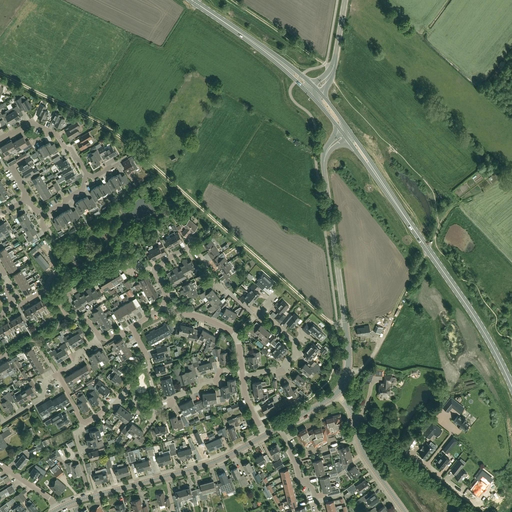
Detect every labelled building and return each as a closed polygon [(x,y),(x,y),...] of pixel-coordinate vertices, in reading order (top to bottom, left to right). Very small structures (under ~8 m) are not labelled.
[(26,111),(32,107),(31,106),(32,105),(30,103),(27,99),(24,101),(23,100),(22,100),(20,97),(15,100),(21,110),(24,108),(24,109),(25,110),(26,111)] [(37,112),(40,114),(38,117),(44,120),(48,112),(45,110),(46,107),(41,104),(37,112)] [(9,109),(16,120),(18,119),(18,120),(21,119),(21,117),(18,112),(20,111),(17,106),(13,108),(12,107),(9,109)] [(14,121),(16,120),(9,109),(6,111),(6,112),(2,114),(6,120),(8,118),(11,123),(12,124),(15,123),(14,121)] [(56,122),(55,125),(61,128),(65,119),(61,117),(62,115),(57,113),(53,121),(56,122)] [(70,138),(80,133),(78,129),(80,127),(77,121),(68,126),(70,130),(66,132),(70,138)] [(82,149),(91,144),(89,140),(92,138),(89,132),(79,138),(81,141),(78,143),(80,146),(79,147),(80,148),(81,149),(82,149)] [(21,144),(23,148),(25,151),(25,150),(29,148),(32,146),(29,140),(26,141),(23,137),(18,140),(21,144)] [(16,152),(18,151),(13,143),(12,141),(11,140),(8,142),(8,143),(7,144),(11,152),(14,150),(16,152)] [(18,151),(23,148),(21,144),(18,140),(13,143),(18,151)] [(53,154),(58,151),(54,143),(51,145),(50,142),(44,145),(49,153),(52,152),(53,154)] [(11,152),(7,144),(1,147),(4,152),(2,153),(5,159),(10,156),(9,155),(12,153),(11,152)] [(39,149),(36,151),(42,160),(45,158),(44,157),(49,154),(49,153),(44,145),(38,148),(39,149)] [(106,150),(104,146),(99,149),(102,155),(104,153),(108,159),(113,156),(113,157),(118,154),(116,151),(115,152),(112,147),(106,150)] [(89,157),(94,167),(100,163),(98,160),(97,157),(100,155),(96,150),(91,153),(93,155),(92,155),(89,157)] [(124,166),(129,174),(132,172),(132,171),(134,170),(132,167),(136,165),(133,160),(135,159),(133,155),(128,158),(129,159),(123,162),(125,165),(124,166)] [(35,164),(30,156),(21,162),(23,164),(20,166),(23,171),(31,166),(35,164)] [(62,170),(70,165),(67,160),(62,162),(61,159),(55,163),(57,166),(56,166),(59,171),(62,170)] [(63,176),(73,171),(74,170),(70,165),(62,170),(64,172),(61,174),(62,177),(63,176)] [(31,166),(23,171),(26,176),(29,175),(31,177),(34,175),(39,172),(37,167),(33,169),(31,166)] [(73,171),(63,176),(66,182),(68,185),(74,181),(72,178),(76,176),(73,171)] [(119,184),(119,185),(123,183),(124,185),(129,182),(125,176),(123,177),(120,173),(115,176),(114,176),(119,184)] [(35,184),(43,179),(40,174),(32,179),(35,184)] [(119,184),(114,176),(109,179),(110,180),(107,182),(109,185),(112,191),(117,188),(116,186),(119,184)] [(38,189),(46,184),(43,179),(35,184),(38,189)] [(109,194),(112,192),(106,183),(104,185),(103,183),(98,187),(97,186),(102,194),(102,195),(108,191),(109,194)] [(41,194),(49,189),(46,184),(38,189),(41,194)] [(97,197),(102,194),(97,186),(92,189),(93,192),(91,193),(95,201),(98,199),(97,197)] [(49,189),(41,194),(42,196),(44,200),(47,198),(47,197),(52,194),(49,189)] [(6,191),(0,194),(0,197),(2,200),(9,196),(6,191)] [(82,199),(86,207),(87,208),(87,207),(89,211),(94,208),(95,209),(98,207),(96,204),(96,205),(93,199),(90,200),(87,196),(82,199)] [(83,209),(86,207),(82,199),(76,202),(79,207),(76,208),(80,214),(85,211),(83,209)] [(70,219),(70,220),(73,218),(75,220),(80,217),(76,211),(74,213),(71,208),(66,211),(65,211),(70,219)] [(67,221),(70,219),(65,211),(60,214),(60,215),(66,225),(67,226),(69,224),(67,221)] [(20,222),(28,217),(25,212),(20,215),(19,212),(13,215),(15,219),(18,217),(20,222)] [(61,228),(66,225),(60,215),(55,218),(57,222),(55,224),(58,230),(61,228)] [(23,226),(31,222),(28,217),(20,222),(23,226)] [(192,233),(198,227),(190,220),(184,226),(187,228),(182,233),(186,237),(191,232),(192,233)] [(4,222),(0,224),(0,227),(4,234),(5,237),(11,234),(10,232),(12,231),(9,225),(7,227),(4,222)] [(26,231),(34,227),(31,222),(23,226),(21,228),(22,230),(25,228),(26,231)] [(34,227),(26,231),(28,234),(25,236),(28,241),(34,238),(32,235),(37,232),(34,227)] [(169,235),(176,246),(179,245),(178,243),(180,242),(180,243),(183,242),(180,236),(177,231),(175,233),(174,232),(169,234),(169,235)] [(173,248),(176,246),(169,235),(166,237),(167,239),(166,240),(167,242),(164,244),(168,250),(171,248),(170,247),(172,247),(173,248)] [(212,258),(217,255),(215,253),(218,251),(211,241),(204,245),(210,254),(209,255),(212,258)] [(154,248),(159,257),(163,254),(164,255),(166,253),(163,247),(164,247),(162,243),(154,248)] [(8,253),(8,252),(7,250),(11,247),(10,245),(0,250),(0,255),(1,257),(8,253)] [(159,257),(154,248),(153,248),(152,245),(148,247),(151,251),(150,252),(151,254),(148,256),(151,262),(154,260),(154,259),(159,257)] [(11,257),(10,255),(14,252),(12,250),(8,252),(8,253),(1,257),(4,262),(11,257)] [(44,269),(50,265),(39,252),(34,257),(44,269)] [(220,268),(228,262),(224,257),(221,253),(213,259),(216,264),(217,263),(220,268)] [(7,267),(14,262),(13,260),(17,257),(15,255),(11,257),(4,262),(7,267)] [(185,260),(191,272),(199,267),(196,262),(193,263),(192,261),(189,262),(187,259),(185,260)] [(18,260),(14,262),(7,267),(10,272),(17,267),(16,265),(20,262),(18,260)] [(185,274),(191,272),(185,260),(182,262),(184,265),(181,266),(187,277),(185,274)] [(230,261),(228,262),(220,268),(224,273),(223,273),(226,278),(232,274),(228,270),(234,266),(230,261)] [(181,280),(187,277),(181,266),(182,269),(179,271),(178,268),(175,269),(181,280)] [(17,279),(24,275),(23,272),(27,270),(25,267),(14,274),(17,279)] [(173,284),(181,280),(175,269),(173,270),(175,273),(172,275),(173,278),(170,279),(173,284)] [(114,273),(119,282),(124,279),(119,270),(118,271),(118,270),(115,271),(116,272),(115,273),(114,273)] [(27,280),(25,277),(30,274),(28,272),(24,275),(17,279),(20,284),(27,280)] [(115,285),(119,282),(114,273),(110,276),(115,285)] [(267,288),(273,282),(264,274),(258,280),(267,288)] [(110,288),(115,285),(110,276),(105,279),(110,288)] [(142,285),(150,281),(148,276),(139,280),(140,283),(135,286),(132,288),(133,290),(136,288),(138,287),(142,285)] [(30,285),(28,282),(33,279),(31,277),(27,280),(20,284),(23,289),(30,285)] [(105,291),(110,288),(105,279),(100,282),(101,284),(99,286),(102,292),(105,290),(105,291)] [(144,290),(153,285),(150,281),(142,285),(144,290)] [(30,285),(23,289),(26,294),(33,290),(31,287),(35,284),(34,282),(30,285)] [(182,293),(194,287),(191,282),(183,286),(184,289),(181,291),(182,293)] [(249,293),(255,299),(260,294),(256,291),(259,287),(255,283),(251,288),(252,289),(249,293)] [(147,295),(155,290),(153,285),(144,290),(147,295)] [(194,287),(182,293),(184,295),(187,294),(189,297),(191,296),(192,298),(198,295),(194,287)] [(89,289),(95,300),(103,296),(100,290),(97,292),(96,289),(93,291),(91,288),(89,289)] [(90,303),(95,300),(89,289),(86,291),(88,294),(86,295),(85,294),(84,294),(90,303)] [(129,297),(134,294),(130,289),(126,292),(129,297)] [(209,300),(216,295),(212,289),(209,292),(207,289),(200,295),(202,298),(203,298),(206,303),(209,300)] [(155,290),(147,295),(149,300),(158,295),(155,290)] [(90,303),(84,294),(82,295),(80,293),(77,294),(84,305),(89,302),(90,304),(90,303)] [(251,304),(255,299),(249,293),(245,298),(243,296),(240,300),(245,304),(247,301),(251,304)] [(84,305),(77,294),(75,295),(77,298),(74,300),(75,303),(73,304),(76,309),(79,308),(84,305)] [(220,306),(222,303),(223,303),(221,300),(219,298),(220,297),(218,294),(216,295),(209,300),(213,305),(208,309),(210,311),(211,310),(213,311),(220,306)] [(36,303),(40,311),(43,309),(46,314),(48,313),(45,308),(48,307),(44,301),(42,302),(41,300),(38,302),(37,300),(34,302),(35,303),(36,303)] [(128,303),(133,311),(138,308),(133,300),(129,302),(128,303)] [(220,306),(216,311),(220,313),(223,308),(223,309),(224,307),(226,308),(222,316),(227,319),(232,311),(229,309),(229,304),(225,301),(223,303),(222,303),(220,306)] [(275,318),(280,323),(287,316),(283,313),(289,306),(283,301),(276,309),(279,313),(275,318)] [(404,302),(401,301),(395,314),(398,316),(404,302)] [(30,306),(35,314),(38,312),(41,317),(43,315),(40,311),(36,303),(35,303),(32,305),(31,303),(29,305),(30,307),(30,306)] [(128,314),(133,311),(128,303),(123,305),(128,314)] [(93,320),(104,313),(99,305),(94,309),(95,311),(93,313),(95,315),(91,317),(93,320)] [(124,317),(128,314),(123,305),(119,308),(124,317)] [(35,314),(30,306),(30,307),(27,308),(26,307),(24,308),(26,312),(24,313),(27,319),(30,317),(33,316),(35,320),(38,319),(35,314)] [(119,320),(124,317),(119,308),(114,311),(119,320)] [(232,311),(227,319),(233,322),(237,314),(241,315),(244,309),(242,308),(241,308),(240,308),(236,311),(235,312),(232,311)] [(293,315),(290,312),(282,321),(285,324),(287,323),(293,328),(301,319),(295,314),(293,315)] [(99,323),(107,319),(104,313),(93,320),(94,322),(97,320),(99,323)] [(20,325),(24,324),(26,328),(28,327),(21,314),(18,316),(17,315),(15,316),(16,317),(20,325)] [(23,330),(20,325),(16,317),(13,319),(12,318),(10,319),(11,321),(10,321),(12,323),(9,324),(13,330),(18,327),(21,331),(23,330)] [(99,323),(96,325),(97,327),(100,326),(102,329),(105,327),(106,330),(112,326),(107,319),(99,323)] [(13,330),(9,324),(8,322),(5,324),(4,322),(2,324),(3,325),(2,326),(6,333),(7,333),(10,331),(13,336),(15,334),(13,330)] [(260,336),(266,329),(261,325),(257,322),(249,331),(254,336),(256,333),(260,336)] [(181,326),(180,330),(176,330),(175,336),(180,337),(181,334),(185,335),(187,326),(185,326),(186,324),(181,323),(180,325),(181,326)] [(160,328),(164,337),(171,333),(166,324),(163,325),(164,326),(160,328)] [(306,325),(302,329),(308,334),(310,332),(316,337),(316,336),(319,338),(323,334),(321,331),(314,324),(310,328),(306,325)] [(194,341),(196,334),(192,334),(193,329),(194,329),(194,327),(190,325),(189,327),(187,326),(185,335),(189,336),(188,339),(194,341)] [(377,326),(376,326),(373,331),(380,334),(382,327),(377,325),(377,326)] [(6,333),(2,326),(0,326),(0,336),(5,334),(8,339),(10,337),(7,333),(6,333)] [(370,335),(369,326),(364,326),(364,327),(357,328),(358,335),(365,334),(365,335),(370,335)] [(78,344),(84,341),(82,337),(85,335),(80,328),(75,331),(77,334),(74,336),(78,344)] [(157,340),(164,337),(160,328),(155,331),(155,330),(152,331),(157,340)] [(269,341),(270,340),(267,338),(271,333),(266,329),(260,336),(263,339),(261,341),(266,345),(269,341)] [(205,341),(209,333),(203,330),(200,336),(199,335),(196,334),(194,341),(197,342),(200,343),(202,339),(205,341)] [(151,344),(157,340),(152,331),(150,332),(150,333),(146,336),(151,344)] [(209,333),(205,341),(208,342),(206,347),(212,350),(215,344),(212,342),(215,337),(209,333)] [(63,338),(68,346),(71,344),(73,347),(78,344),(74,336),(70,338),(68,335),(63,338)] [(115,350),(125,344),(122,339),(117,342),(115,339),(108,343),(110,346),(113,344),(114,346),(112,347),(112,349),(113,351),(115,350)] [(288,349),(279,341),(274,346),(276,348),(284,355),(288,349)] [(66,351),(69,349),(65,343),(60,346),(60,347),(58,348),(59,351),(60,351),(64,358),(69,355),(66,351)] [(118,355),(129,349),(125,344),(115,350),(118,355)] [(309,349),(316,355),(320,351),(324,354),(327,351),(327,350),(329,349),(326,346),(324,348),(323,346),(320,349),(314,344),(309,349)] [(59,361),(64,358),(60,351),(59,351),(57,353),(54,349),(52,351),(50,346),(49,347),(48,345),(45,346),(49,353),(50,352),(53,358),(56,357),(59,361)] [(168,352),(166,347),(157,350),(158,353),(154,354),(156,361),(165,358),(164,353),(168,352)] [(35,354),(32,348),(25,352),(21,353),(25,359),(28,358),(35,354)] [(221,353),(220,348),(215,349),(216,356),(219,355),(220,363),(228,362),(227,352),(221,353)] [(279,360),(284,355),(276,348),(272,353),(279,360)] [(118,355),(116,357),(118,361),(119,362),(121,364),(127,361),(126,358),(132,354),(129,349),(118,355)] [(312,359),(316,355),(309,349),(305,354),(311,360),(309,362),(313,366),(318,370),(317,370),(319,371),(321,369),(316,364),(316,363),(312,359)] [(94,353),(98,361),(101,359),(104,364),(109,361),(102,350),(100,352),(99,350),(94,353)] [(250,367),(258,366),(257,356),(260,356),(260,351),(253,352),(253,357),(249,357),(250,367)] [(96,363),(98,361),(94,353),(89,356),(93,363),(90,364),(93,370),(98,367),(96,363)] [(31,363),(38,359),(35,354),(28,358),(31,363)] [(325,364),(318,355),(314,357),(321,366),(325,364)] [(207,372),(205,364),(201,365),(200,360),(197,361),(196,356),(192,357),(193,359),(196,370),(199,369),(201,374),(207,372)] [(205,364),(207,372),(214,370),(212,365),(216,364),(214,356),(207,358),(208,363),(205,364)] [(34,368),(41,364),(38,359),(31,363),(34,368)] [(188,382),(195,380),(194,375),(197,374),(196,370),(193,359),(190,360),(191,364),(188,365),(189,371),(185,372),(188,383),(189,382),(188,382)] [(8,360),(3,364),(7,372),(8,372),(9,373),(14,371),(14,372),(17,370),(13,363),(10,365),(8,360)] [(41,364),(34,368),(38,374),(45,370),(41,364)] [(81,368),(85,375),(91,371),(87,364),(81,368)] [(318,370),(313,366),(311,368),(306,364),(301,369),(303,371),(301,373),(306,377),(308,375),(311,372),(314,375),(317,370),(318,370)] [(157,375),(166,372),(164,365),(155,368),(157,375)] [(115,374),(118,370),(113,366),(111,369),(113,370),(111,374),(114,376),(111,379),(118,385),(122,379),(115,374)] [(80,378),(85,375),(81,368),(76,371),(80,378)] [(182,384),(188,383),(185,372),(185,373),(182,374),(180,368),(175,370),(174,371),(177,381),(180,380),(182,384)] [(74,381),(80,378),(76,371),(70,374),(74,381)] [(69,384),(74,381),(70,374),(65,377),(69,384)] [(301,386),(305,380),(298,374),(293,379),(301,386)] [(390,387),(393,388),(393,382),(395,382),(396,377),(392,377),(392,376),(384,375),(384,382),(380,382),(379,395),(385,395),(385,396),(389,396),(390,387)] [(162,386),(162,388),(173,385),(171,378),(162,380),(163,385),(162,386)] [(228,380),(230,397),(230,395),(233,395),(232,393),(236,391),(236,388),(235,379),(228,380)] [(26,390),(30,397),(36,394),(32,388),(35,386),(31,380),(28,382),(31,387),(26,390)] [(105,396),(110,390),(104,386),(105,385),(99,380),(96,384),(99,386),(97,389),(105,396)] [(228,380),(227,380),(228,386),(222,386),(223,394),(220,395),(221,402),(225,401),(225,398),(230,397),(228,380)] [(254,390),(262,389),(262,385),(266,385),(266,381),(253,383),(254,390)] [(293,391),(289,383),(283,387),(286,393),(285,393),(287,396),(291,394),(293,398),(299,395),(296,389),(293,391)] [(162,388),(163,391),(164,390),(166,395),(175,393),(173,385),(162,388)] [(93,405),(99,402),(96,397),(99,396),(95,389),(89,392),(91,396),(88,398),(93,405)] [(262,389),(254,390),(255,397),(261,396),(262,401),(268,398),(267,392),(263,392),(262,389)] [(21,393),(19,390),(14,393),(13,391),(10,393),(13,398),(14,399),(17,397),(20,403),(25,400),(21,393)] [(25,400),(30,397),(26,390),(21,393),(25,400)] [(86,398),(84,394),(82,391),(76,395),(78,397),(81,402),(78,404),(83,411),(89,408),(84,400),(86,398)] [(13,398),(10,393),(9,392),(3,395),(6,401),(1,404),(7,412),(14,408),(9,401),(13,398)] [(221,402),(220,395),(216,395),(216,392),(209,393),(210,403),(216,402),(216,405),(221,404),(221,402)] [(206,403),(210,403),(209,393),(202,394),(203,398),(197,401),(198,403),(202,412),(201,410),(206,407),(206,403)] [(58,397),(63,406),(70,402),(65,394),(58,397)] [(279,400),(276,395),(267,400),(268,403),(262,406),(265,412),(275,407),(272,403),(278,400),(279,400)] [(56,410),(63,406),(58,397),(52,401),(51,401),(55,408),(56,410)] [(448,411),(452,407),(460,413),(464,408),(451,398),(443,407),(448,411)] [(51,401),(52,401),(51,399),(44,403),(49,412),(55,408),(51,401)] [(190,411),(195,408),(197,412),(198,413),(202,412),(198,403),(197,401),(194,403),(192,399),(186,403),(190,411)] [(42,415),(49,412),(44,403),(37,407),(42,415)] [(183,414),(190,411),(186,403),(179,406),(183,414)] [(120,419),(126,411),(121,406),(114,414),(120,419)] [(126,411),(120,419),(125,423),(131,415),(126,411)] [(63,416),(61,413),(51,419),(54,424),(56,423),(58,428),(64,425),(63,424),(69,421),(65,414),(63,416)] [(185,426),(190,424),(188,421),(184,414),(181,416),(185,426)] [(239,424),(237,419),(243,416),(242,414),(236,416),(233,418),(228,420),(230,425),(235,423),(235,426),(239,424)] [(328,433),(341,430),(340,426),(342,425),(339,415),(326,419),(326,420),(323,421),(324,427),(326,427),(326,428),(328,433)] [(177,426),(178,429),(183,427),(181,419),(178,420),(177,416),(170,418),(173,427),(177,426)] [(458,416),(453,421),(464,430),(469,425),(465,422),(466,420),(462,417),(461,419),(458,416)] [(133,434),(133,435),(138,428),(133,423),(130,427),(127,425),(126,426),(122,432),(127,436),(128,435),(130,437),(133,434)] [(434,433),(437,436),(442,431),(432,423),(424,434),(429,438),(434,433)] [(92,438),(101,436),(101,435),(100,431),(104,430),(102,424),(94,426),(95,430),(90,431),(92,438)] [(122,432),(126,426),(124,424),(117,434),(119,436),(122,432)] [(4,438),(12,433),(7,425),(2,429),(4,432),(0,434),(0,449),(7,445),(2,437),(3,436),(4,438)] [(159,426),(155,428),(155,430),(157,435),(166,432),(165,427),(164,426),(159,427),(159,426)] [(232,439),(238,437),(234,426),(227,428),(232,439)] [(326,434),(328,433),(326,428),(322,429),(321,427),(314,429),(308,432),(306,427),(303,429),(302,429),(302,430),(299,431),(300,433),(297,435),(301,442),(302,441),(306,447),(312,443),(314,447),(316,446),(317,449),(328,443),(326,434)] [(133,435),(136,437),(133,440),(139,445),(144,438),(141,436),(144,432),(138,428),(133,435)] [(198,444),(203,442),(198,431),(193,433),(198,444)] [(104,445),(101,436),(92,438),(87,440),(87,443),(88,443),(89,446),(94,445),(95,448),(98,447),(104,445)] [(220,438),(213,441),(216,448),(223,445),(222,441),(223,441),(221,437),(220,438)] [(413,447),(418,440),(413,437),(407,444),(413,447)] [(457,440),(453,437),(446,446),(450,449),(457,440)] [(39,443),(32,446),(27,449),(29,453),(36,450),(36,451),(42,448),(41,448),(44,446),(42,441),(39,443)] [(209,451),(216,448),(213,441),(206,444),(209,451)] [(419,453),(419,454),(425,459),(431,452),(432,453),(434,450),(433,449),(434,448),(429,445),(427,443),(426,443),(427,443),(424,447),(423,446),(420,449),(422,450),(419,454),(419,453)] [(274,448),(270,450),(273,456),(275,460),(279,458),(278,457),(280,455),(279,453),(280,452),(279,449),(279,448),(277,444),(274,447),(274,448)] [(147,448),(149,456),(152,456),(150,448),(149,445),(142,447),(143,449),(147,448)] [(187,457),(184,447),(183,445),(180,446),(181,450),(178,451),(180,459),(187,457)] [(184,447),(187,457),(193,455),(191,447),(187,448),(187,446),(184,447)] [(341,456),(350,453),(348,446),(338,449),(337,446),(329,448),(330,452),(336,451),(336,453),(340,452),(341,456)] [(56,458),(61,455),(57,449),(52,452),(53,452),(49,455),(52,460),(56,457),(56,458)] [(91,459),(100,456),(98,450),(89,452),(91,459)] [(164,455),(162,451),(159,451),(160,456),(157,457),(159,465),(166,463),(164,455)] [(164,455),(166,463),(172,461),(170,453),(164,455)] [(338,473),(344,469),(344,468),(342,462),(352,460),(350,453),(341,456),(342,459),(338,460),(339,463),(340,463),(340,465),(335,467),(336,469),(337,472),(338,473)] [(21,468),(29,459),(23,454),(16,464),(21,468)] [(270,460),(266,454),(263,455),(262,454),(255,458),(259,465),(266,461),(267,462),(270,460)] [(443,454),(435,464),(442,469),(450,460),(443,454)] [(51,465),(54,463),(51,459),(51,460),(49,457),(46,459),(51,465)] [(142,461),(145,469),(151,467),(149,459),(145,461),(144,458),(141,458),(142,459),(142,461)] [(142,461),(142,459),(138,460),(139,462),(136,463),(138,471),(145,469),(142,461)] [(315,468),(323,466),(322,459),(314,461),(315,468)] [(276,470),(284,466),(280,460),(273,464),(276,470)] [(467,474),(461,469),(464,465),(458,460),(452,469),(457,473),(455,477),(461,481),(467,474)] [(73,465),(72,462),(66,463),(68,472),(72,471),(74,476),(81,474),(78,464),(73,465)] [(251,466),(249,462),(243,465),(247,473),(251,471),(253,475),(256,474),(254,470),(255,469),(253,465),(251,466)] [(120,464),(123,475),(130,473),(128,465),(124,466),(123,463),(120,464)] [(117,477),(123,475),(120,464),(117,465),(119,468),(114,469),(117,477)] [(36,478),(38,476),(41,478),(44,474),(40,472),(42,469),(36,465),(30,474),(36,478)] [(327,465),(323,466),(315,468),(316,471),(315,471),(316,475),(317,474),(317,475),(325,473),(324,469),(328,468),(327,465)] [(338,473),(339,476),(345,473),(347,475),(348,475),(350,479),(352,479),(353,478),(354,478),(360,473),(355,466),(346,472),(344,469),(338,473)] [(64,473),(59,467),(56,470),(54,468),(51,471),(58,478),(64,473)] [(247,482),(243,474),(240,475),(237,468),(231,470),(234,479),(238,477),(241,485),(244,483),(247,482)] [(95,483),(102,481),(99,469),(95,470),(96,474),(93,475),(95,483)] [(99,469),(102,481),(109,479),(107,471),(103,473),(102,469),(99,469)] [(259,473),(262,479),(265,477),(265,476),(268,475),(266,473),(264,474),(263,472),(261,472),(260,470),(258,471),(259,473)] [(339,476),(338,473),(337,472),(330,474),(330,476),(320,479),(322,485),(330,483),(330,480),(332,479),(335,478),(334,477),(339,476)] [(231,477),(228,479),(225,473),(219,475),(222,482),(219,483),(222,491),(225,489),(226,493),(235,489),(231,477)] [(262,479),(259,473),(253,476),(256,482),(262,479)] [(59,495),(66,487),(57,479),(49,487),(59,495)] [(353,483),(347,488),(349,491),(354,487),(357,491),(358,492),(360,493),(361,492),(362,492),(370,486),(365,480),(355,486),(353,483)] [(479,495),(487,485),(481,480),(472,490),(479,495)] [(207,483),(209,491),(213,490),(214,493),(217,492),(217,495),(221,494),(219,488),(216,489),(214,481),(207,483)] [(206,492),(209,491),(207,483),(201,485),(203,492),(199,493),(201,500),(207,498),(207,495),(206,492)] [(330,483),(322,485),(323,492),(327,491),(328,496),(340,493),(339,488),(335,489),(334,485),(331,486),(330,483)] [(197,501),(195,495),(192,496),(190,489),(191,489),(190,486),(185,487),(186,489),(183,490),(185,498),(189,497),(189,499),(192,498),(193,502),(197,501)] [(183,490),(181,490),(181,488),(176,490),(176,491),(176,492),(178,500),(176,501),(177,507),(182,506),(181,501),(182,501),(182,499),(185,498),(183,490)] [(21,502),(26,499),(21,492),(16,495),(21,502)] [(165,499),(163,493),(157,495),(160,506),(165,504),(166,506),(171,504),(169,498),(165,499)] [(372,507),(377,503),(376,502),(379,499),(374,493),(366,498),(372,507)] [(143,507),(141,499),(132,501),(135,511),(134,511),(133,511),(131,511),(148,511),(147,506),(143,507)] [(30,511),(33,511),(37,509),(30,500),(26,502),(29,505),(27,507),(30,511)] [(328,508),(336,507),(334,500),(326,502),(328,508)] [(2,511),(1,510),(7,506),(8,507),(9,506),(7,503),(0,507),(0,511),(2,511)] [(124,503),(116,505),(117,511),(129,511),(129,510),(126,511),(124,503)]
